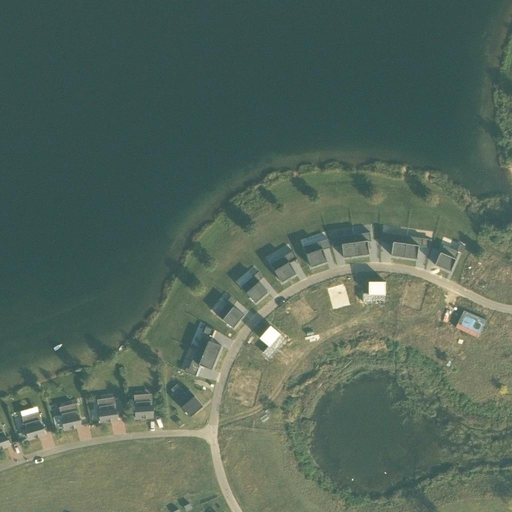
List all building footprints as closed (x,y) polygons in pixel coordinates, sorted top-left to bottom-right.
[(355,229),(358,251),(371,249),(369,237),(373,237),(371,227),(355,229)] [(394,238),(392,250),(405,252),(408,231),(392,228),(390,237),(394,238)] [(344,240),(345,252),(358,251),(355,229),(339,232),(340,241),(344,240)] [(408,231),(405,252),(418,254),(419,242),(423,242),(424,233),(408,231)] [(307,241),(314,261),(330,256),(324,235),(307,241)] [(443,239),(436,259),(451,266),(459,246),(443,239)] [(274,257),(284,276),(299,267),(289,249),(274,257)] [(470,261),(465,272),(476,278),(486,258),(471,251),(467,259),(470,261)] [(486,258),(476,278),(488,283),(493,272),(496,274),(501,265),(486,258)] [(244,280),(257,295),(271,284),(258,269),(244,280)] [(384,300),(384,278),(367,278),(366,299),(384,300)] [(348,302),(342,281),(325,286),(331,307),(348,302)] [(418,307),(424,286),(408,281),(402,302),(418,307)] [(447,321),(457,301),(442,294),(432,313),(447,321)] [(227,296),(218,310),(237,321),(246,307),(227,296)] [(314,314),(302,296),(288,305),(299,323),(314,314)] [(477,336),(486,316),(471,309),(462,328),(477,336)] [(499,342),(511,342),(511,320),(503,321),(503,333),(499,333),(499,342)] [(284,337),(268,322),(256,335),(273,349),(284,337)] [(197,354),(216,362),(221,351),(210,346),(211,343),(203,339),(197,354)] [(197,354),(191,370),(199,373),(200,370),(212,374),(216,362),(197,354)] [(246,403),(252,388),(232,381),(227,392),(238,397),(237,400),(246,403)] [(191,384),(178,396),(192,413),(206,401),(191,384)] [(134,398),(136,418),(153,417),(151,397),(154,396),(154,395),(147,398),(139,399),(132,397),(134,398)] [(98,403),(101,423),(117,420),(115,400),(117,399),(117,398),(110,402),(102,403),(95,401),(95,402),(98,403)] [(60,410),(64,430),(81,426),(77,406),(79,405),(79,404),(72,408),(65,410),(57,409),(57,410),(60,410)] [(23,420),(29,440),(45,435),(39,415),(42,414),(41,413),(35,417),(28,420),(20,419),(20,420),(23,420)] [(0,449),(10,446),(3,427),(5,425),(4,424),(0,428),(0,449)]
